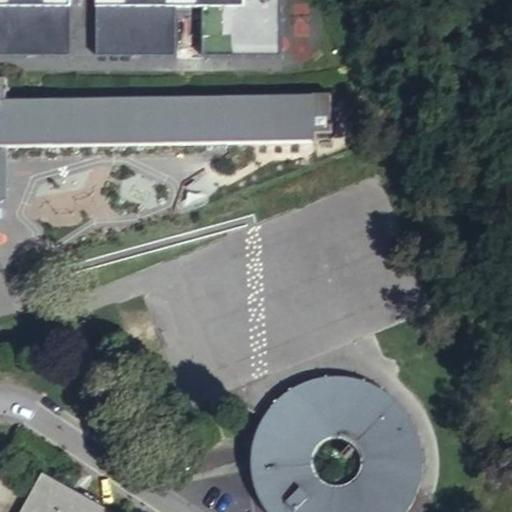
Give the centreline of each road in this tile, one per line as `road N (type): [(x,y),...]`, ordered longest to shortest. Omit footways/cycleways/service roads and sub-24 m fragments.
road 1 (unknown): [(0,322),(37,300),(166,266),(242,277),(334,322)]
road 2 (unclassified): [(0,400),(43,411),(191,511)]
